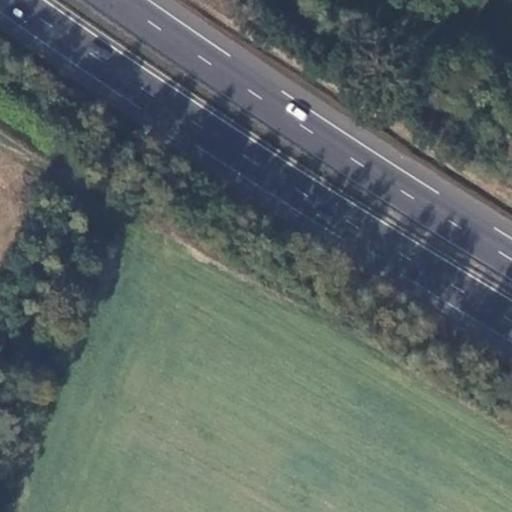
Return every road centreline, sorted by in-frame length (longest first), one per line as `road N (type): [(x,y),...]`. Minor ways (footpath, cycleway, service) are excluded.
road 1 (trunk): [(13,0),(511,319)]
road 2 (trunk): [(511,255),(111,0)]
